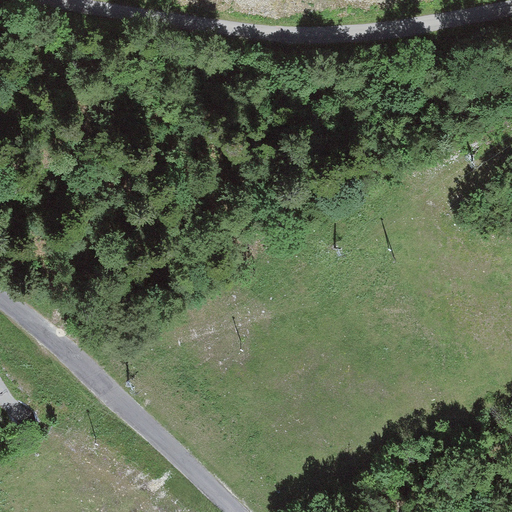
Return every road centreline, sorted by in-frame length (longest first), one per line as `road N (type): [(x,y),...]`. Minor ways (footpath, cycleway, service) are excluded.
road 1 (track): [(44,0),(340,36),(511,7)]
road 2 (unclassified): [(229,511),(0,299)]
road 3 (unclassified): [(142,511),(27,426),(0,395)]
